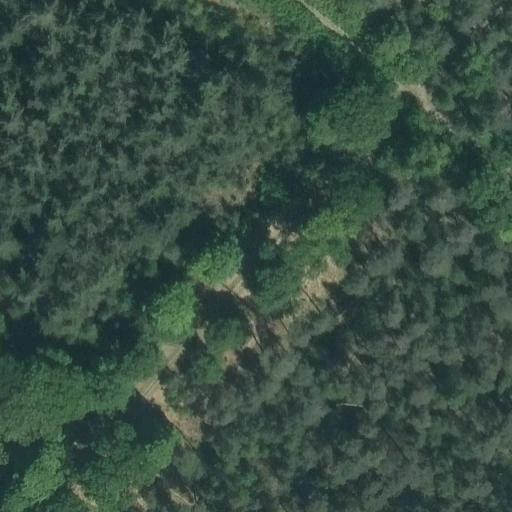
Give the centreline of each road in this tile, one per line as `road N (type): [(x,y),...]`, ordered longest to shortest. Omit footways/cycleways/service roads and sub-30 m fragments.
road 1 (track): [(477,0),(395,81),(124,426)]
road 2 (track): [(301,0),(511,168)]
